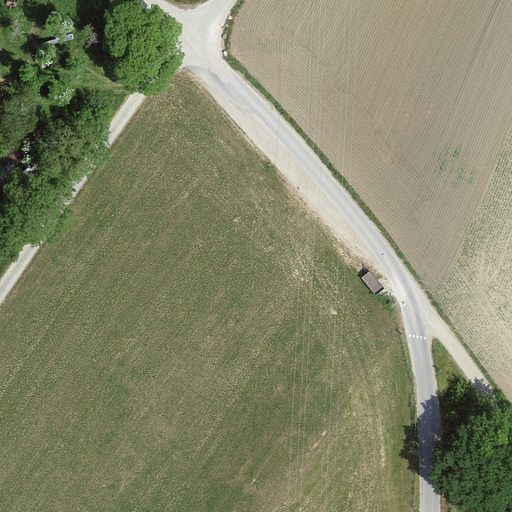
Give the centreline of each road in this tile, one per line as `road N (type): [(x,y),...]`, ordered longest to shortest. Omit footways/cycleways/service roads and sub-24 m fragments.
road 1 (track): [(185,33),(0,290)]
road 2 (track): [(511,434),(407,290)]
